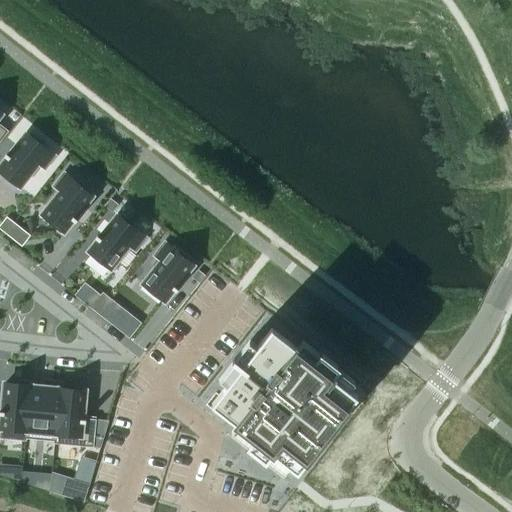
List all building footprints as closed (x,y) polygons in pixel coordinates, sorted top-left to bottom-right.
[(6,158),(0,166),(0,171),(20,187),(39,164),(44,168),(53,156),(41,146),(43,143),(31,134),(29,137),(26,134),(8,156),(6,154),(4,157),(6,158)] [(61,191),(42,215),(64,233),(73,221),(75,223),(77,221),(75,219),(92,197),(89,194),(91,191),(79,182),(77,185),(64,175),(55,187),(61,191)] [(97,240),(88,252),(111,269),(130,245),(135,250),(144,238),(132,228),(134,225),(122,216),(120,219),(116,216),(99,238),(97,236),(95,239),(97,240)] [(6,217),(0,225),(0,230),(5,234),(14,223),(6,217)] [(14,223),(5,234),(12,240),(21,229),(14,223)] [(161,260),(142,284),(165,302),(174,290),(176,292),(178,290),(176,288),(193,266),(190,263),(192,261),(180,251),(178,254),(165,244),(156,256),(161,260)] [(102,293),(94,304),(101,310),(109,299),(102,293)] [(109,299),(101,310),(108,315),(117,304),(109,299)] [(271,328),(211,404),(253,437),(246,446),(265,461),(272,452),(297,471),(324,437),(325,438),(330,431),(330,430),(357,396),(332,376),(339,367),(320,352),(313,361),(271,328)] [(0,411),(0,415),(1,415),(0,428),(0,439),(26,442),(26,439),(25,439),(30,389),(31,389),(31,386),(30,386),(30,383),(19,382),(18,385),(4,384),(2,412),(0,411)] [(30,389),(25,439),(26,439),(54,442),(55,442),(60,389),(61,389),(61,383),(51,382),(50,391),(31,389),(30,389)] [(54,442),(54,444),(93,448),(96,420),(83,419),(85,392),(61,389),(60,389),(55,442),(54,442)] [(74,480),(68,498),(84,503),(89,484),(74,480)]
